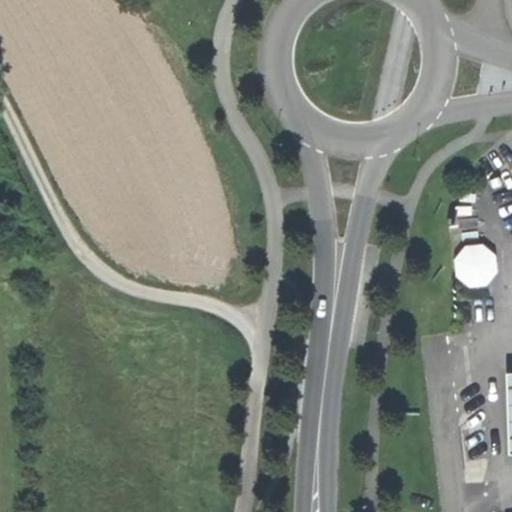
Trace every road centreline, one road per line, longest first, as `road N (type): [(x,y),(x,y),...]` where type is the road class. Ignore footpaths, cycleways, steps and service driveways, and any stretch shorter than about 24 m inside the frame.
road 1 (track): [(243,511),(276,244),(273,194),(224,80),(234,0)]
road 2 (track): [(267,324),(127,283),(100,265),(74,236),(0,104)]
road 3 (primary): [(318,511),(335,292)]
road 4 (primary): [(303,119),(335,292)]
road 5 (primary): [(378,136),(413,117),(437,79),(437,34),(418,1)]
road 6 (primary): [(335,292),(378,136)]
road 7 (primary): [(298,0),(279,30),(275,62),(283,93),(303,119)]
